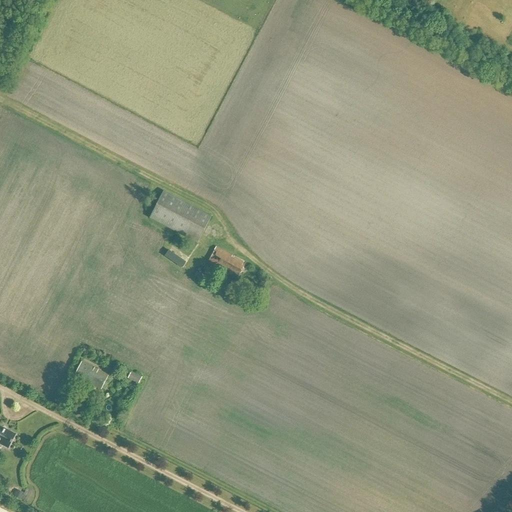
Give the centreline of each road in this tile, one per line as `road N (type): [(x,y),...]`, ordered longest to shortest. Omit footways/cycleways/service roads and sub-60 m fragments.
road 1 (track): [(511,401),(269,274),(209,205),(0,99)]
road 2 (track): [(0,387),(241,511)]
road 3 (track): [(69,383),(58,403),(265,511)]
